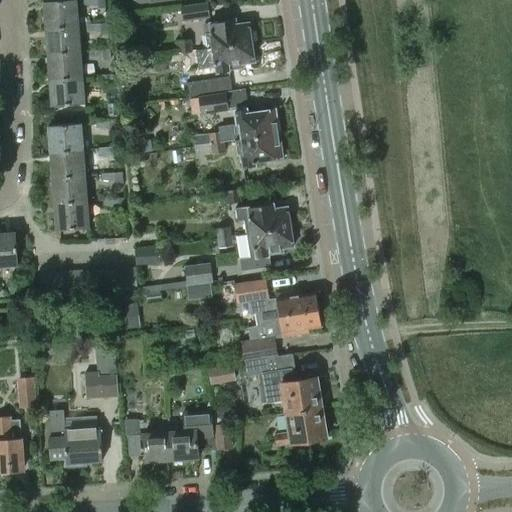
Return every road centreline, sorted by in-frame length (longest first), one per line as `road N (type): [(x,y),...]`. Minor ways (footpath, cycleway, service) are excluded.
road 1 (primary): [(402,446),(348,243),(311,0)]
road 2 (residential): [(347,496),(136,511)]
road 3 (residential): [(0,195),(11,177),(5,0)]
road 4 (track): [(368,341),(511,324)]
